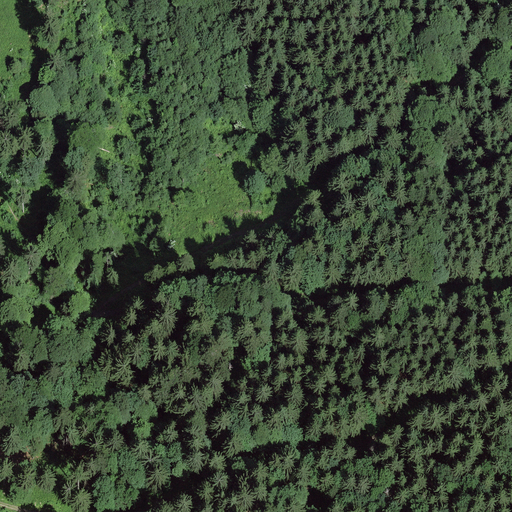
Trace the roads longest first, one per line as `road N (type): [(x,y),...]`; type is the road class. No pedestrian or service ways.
road 1 (track): [(94,315),(118,290),(340,177),(459,79),(511,48)]
road 2 (track): [(511,290),(326,300),(223,288),(165,293),(94,315)]
road 3 (track): [(140,511),(196,486),(369,440),(511,372)]
